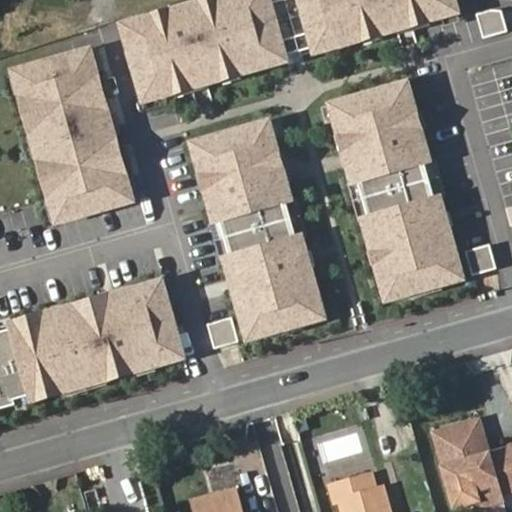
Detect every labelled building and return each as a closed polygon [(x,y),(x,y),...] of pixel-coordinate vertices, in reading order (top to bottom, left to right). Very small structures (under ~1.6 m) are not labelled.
[(271,0),(218,0),(203,4),(201,0),(200,0),(171,8),(172,13),(155,18),(154,13),(124,22),(145,98),(176,89),(174,85),(191,80),(192,85),(223,76),(222,71),(239,66),(240,71),(288,58),(286,53),(282,38),(272,1),(271,0)] [(302,0),(311,30),(315,45),(317,50),(364,36),(363,31),(380,27),(381,31),(412,23),(411,18),(427,13),(429,18),(459,9),(456,0),(302,0)] [(155,18),(172,13),(171,8),(154,13),(155,18)] [(477,14),(484,38),(508,31),(502,10),(491,9),(477,14)] [(429,18),(427,13),(411,18),(412,23),(429,18)] [(381,31),(380,27),(363,31),(364,36),(381,31)] [(315,45),(311,30),(282,38),(286,53),(315,45)] [(98,71),(92,50),(87,51),(93,72),(98,71)] [(128,179),(116,134),(111,136),(105,116),(110,115),(98,71),(93,72),(87,51),(20,70),(26,91),(22,92),(34,136),(39,135),(44,154),(39,156),(52,201),(57,199),(63,220),(130,202),(124,180),(128,179)] [(240,71),(239,66),(222,71),(223,76),(240,71)] [(26,91),(20,70),(16,71),(22,92),(26,91)] [(245,77),(248,89),(274,82),(271,70),(245,77)] [(176,89),(192,85),(191,80),(174,85),(176,89)] [(410,81),(333,103),(338,119),(342,133),(347,131),(351,148),(347,150),(356,181),(360,180),(371,217),(366,218),(375,249),(380,248),(383,261),(379,262),(389,299),(412,292),(410,288),(441,279),(442,284),(465,277),(451,227),(456,226),(452,211),(447,213),(442,197),(437,198),(427,161),(432,160),(423,128),(418,129),(413,113),(418,111),(410,81)] [(338,119),(333,103),(323,106),(328,122),(338,119)] [(423,128),(418,111),(413,113),(418,129),(423,128)] [(116,134),(110,115),(105,116),(111,136),(116,134)] [(281,117),(271,120),(275,136),(286,133),(281,117)] [(271,120),(194,141),(203,171),(208,170),(213,187),(208,188),(217,220),(222,219),(232,256),(227,257),(250,338),(272,332),(271,327),(302,318),(303,323),(326,317),(312,267),(317,265),(313,250),(308,251),(303,235),(299,237),(288,200),(293,198),(284,167),(279,168),(274,151),(279,150),(271,120)] [(351,148),(347,131),(342,133),(347,150),(351,148)] [(44,154),(39,135),(34,136),(39,156),(44,154)] [(284,167),(279,150),(274,151),(279,168),(284,167)] [(442,197),(432,160),(427,161),(437,198),(442,197)] [(213,187),(208,170),(203,171),(208,188),(213,187)] [(134,200),(128,179),(124,180),(130,202),(134,200)] [(371,217),(360,180),(356,181),(366,218),(371,217)] [(303,235),(293,198),(288,200),(299,237),(303,235)] [(63,220),(57,199),(52,201),(58,222),(63,220)] [(222,219),(217,220),(227,257),(232,256),(222,219)] [(466,251),(473,275),(497,268),(490,244),(466,251)] [(383,261),(380,248),(375,249),(379,262),(383,261)] [(412,292),(442,284),(441,279),(410,288),(412,292)] [(185,358),(163,281),(133,290),(134,295),(117,300),(115,295),(71,308),(72,313),(51,318),(50,314),(13,324),(15,329),(0,332),(0,410),(17,405),(15,401),(33,396),(34,401),(66,391),(65,387),(104,375),(106,380),(138,371),(137,366),(153,362),(154,366),(185,358)] [(134,295),(133,290),(115,295),(117,300),(134,295)] [(51,318),(72,313),(71,308),(50,314),(51,318)] [(233,317),(209,324),(216,348),(240,341),(233,317)] [(272,332),(303,323),(302,318),(271,327),(272,332)] [(0,332),(15,329),(13,324),(0,327),(0,332)] [(154,366),(153,362),(137,366),(138,371),(154,366)] [(66,391),(106,380),(104,375),(65,387),(66,391)] [(34,401),(33,396),(15,401),(17,405),(34,401)] [(432,436),(437,454),(469,445),(473,461),(487,457),(483,441),(478,423),(432,436)] [(469,445),(437,454),(453,510),(472,504),(474,511),(500,504),(498,497),(511,493),(511,450),(487,457),(473,461),(469,445)] [(385,511),(381,495),(372,497),(369,484),(326,495),(331,511),(338,510),(338,511),(385,511)] [(239,492),(228,496),(232,511),(243,511),(245,511),(239,492)] [(243,511),(232,511),(228,496),(197,506),(198,511),(244,511),(245,511),(243,511)]
